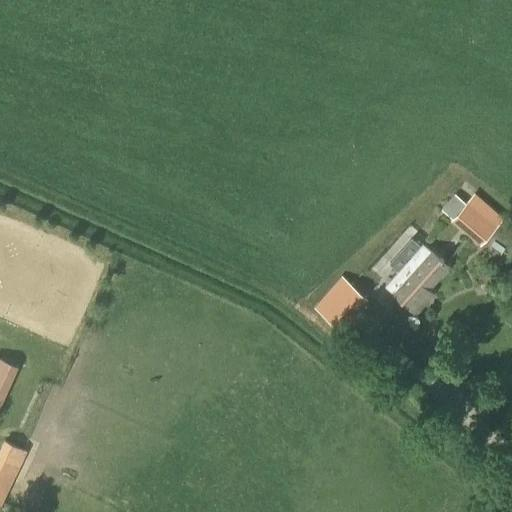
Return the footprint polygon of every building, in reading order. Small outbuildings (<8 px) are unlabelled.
[(478,245),(501,219),(472,193),(449,219),(478,245)] [(445,266),(422,245),(385,286),(413,311),(424,298),(420,295),(445,266)] [(352,287),(345,299),(375,316),(382,304),(352,287)] [(337,327),(353,308),(331,288),(314,307),(337,327)] [(0,420),(20,370),(5,364),(0,375),(0,420)] [(14,442),(2,467),(20,476),(32,452),(14,442)]
